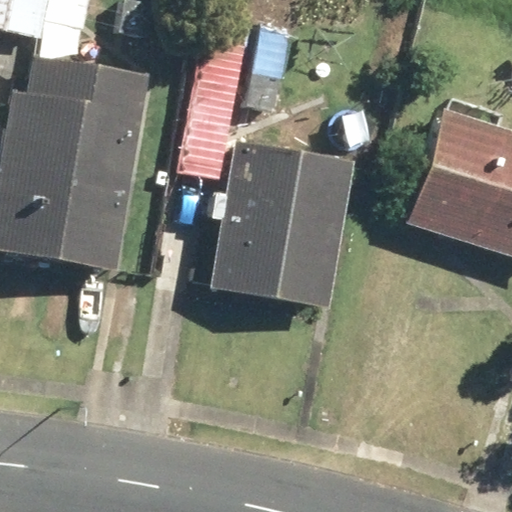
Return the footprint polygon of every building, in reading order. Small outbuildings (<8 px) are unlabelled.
[(0,0),(0,34),(39,39),(38,53),(84,58),(86,45),(93,45),(96,13),(79,11),(79,0),(0,0)] [(303,73),(342,73),(342,82),(383,83),(383,36),(304,35),(303,73)] [(141,79),(32,63),(26,100),(7,97),(0,144),(0,256),(113,273),(141,79)] [(511,119),(450,98),(407,222),(511,257),(511,119)] [(331,307),(351,160),(229,143),(209,290),(331,307)]
